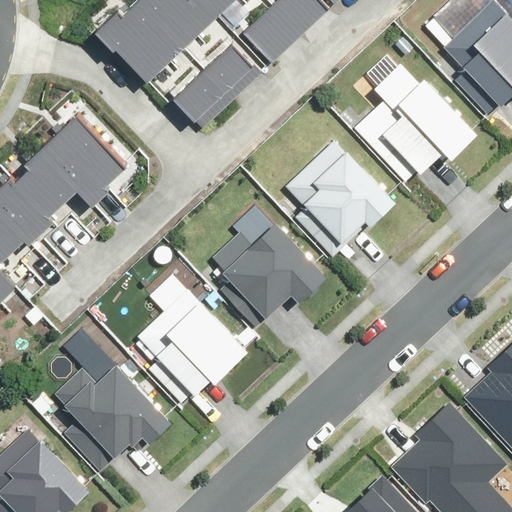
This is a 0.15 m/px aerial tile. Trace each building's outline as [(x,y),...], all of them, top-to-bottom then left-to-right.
[(149,74),(184,42),(144,0),(131,0),(104,26),(149,74)] [(144,0),(184,42),(219,10),(209,0),(144,0)] [(209,0),(219,10),(229,0),(209,0)] [(303,29),(276,0),(272,0),(245,25),(274,56),(303,29)] [(332,2),(330,0),(276,0),(303,29),(332,2)] [(487,0),(443,42),(459,58),(450,66),(490,108),(511,89),(511,90),(511,19),(493,0),(487,0)] [(263,67),(235,36),(205,63),(234,94),(263,67)] [(418,77),(398,56),(367,86),(378,97),(353,121),(411,182),(435,158),(443,167),(481,131),(424,71),(418,77)] [(234,94),(205,63),(175,90),(204,121),(234,94)] [(79,108),(40,144),(78,186),(91,200),(110,184),(105,179),(127,160),(79,108)] [(301,208),(336,246),(369,216),(373,221),(398,199),(337,131),(286,177),(308,201),(301,208)] [(78,186),(40,144),(27,155),(33,161),(18,175),(51,211),(78,186)] [(51,211),(18,175),(14,170),(0,182),(0,210),(24,236),(27,239),(54,214),(51,211)] [(0,257),(24,236),(0,210),(0,257)] [(225,267),(210,280),(244,318),(254,308),(262,317),(290,293),(299,303),(326,279),(270,217),(251,234),(238,220),(207,247),(225,267)] [(0,264),(0,292),(1,293),(15,281),(0,264)] [(152,357),(190,396),(203,383),(211,391),(251,352),(185,285),(138,330),(159,351),(152,357)] [(464,392),(511,439),(511,331),(484,360),(490,366),(464,392)] [(67,424),(101,462),(108,456),(112,460),(145,431),(151,437),(172,418),(117,357),(94,378),(80,362),(57,383),(69,397),(62,403),(74,417),(67,424)] [(396,460),(447,511),(511,511),(511,494),(494,477),(511,460),(511,452),(452,392),(416,428),(422,434),(396,460)] [(0,504),(7,511),(49,511),(57,505),(64,511),(74,511),(94,495),(25,420),(0,441),(0,504)] [(429,511),(389,467),(349,502),(358,511),(429,511)]
